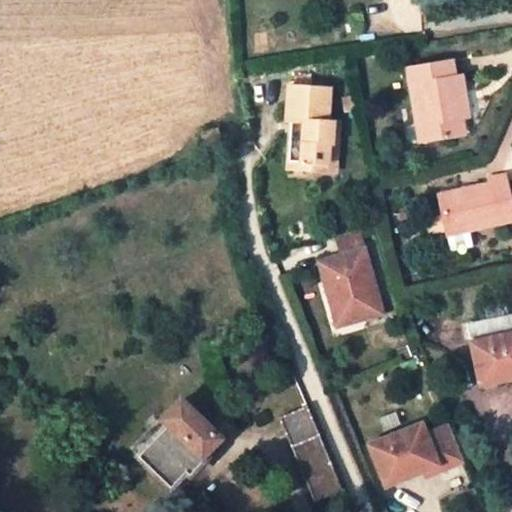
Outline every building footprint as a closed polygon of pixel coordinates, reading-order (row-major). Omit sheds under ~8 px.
[(465,133),(463,116),(456,75),(452,58),(410,65),(421,140),(465,133)] [(464,74),(456,75),(463,116),(471,114),(464,74)] [(289,168),(310,169),(310,159),(328,160),(329,138),(338,138),(339,113),(330,112),(330,88),(286,86),(285,119),(303,120),(303,133),(290,133),(289,168)] [(310,159),(310,169),(337,169),(338,138),(329,138),(328,160),(310,159)] [(442,209),(446,228),(448,234),(511,218),(511,206),(505,174),(488,177),(490,183),(439,194),(442,209)] [(432,231),(446,228),(442,209),(428,212),(432,231)] [(383,310),(380,300),(359,228),(336,234),(342,253),(324,259),(329,276),(335,275),(338,290),(332,292),(342,323),(383,310)] [(511,380),(511,315),(500,318),(497,306),(482,309),(485,322),(467,326),(471,344),(469,344),(479,388),(511,380)] [(153,444),(139,460),(173,489),(186,473),(191,477),(208,456),(204,453),(218,437),(195,417),(198,413),(187,404),(183,407),(177,403),(147,439),(153,444)] [(316,503),(342,491),(331,463),(308,406),(280,419),(316,503)] [(461,461),(443,414),(420,424),(368,447),(386,487),(423,471),(425,476),(461,461)] [(131,454),(139,460),(153,444),(147,439),(145,437),(131,454)]
